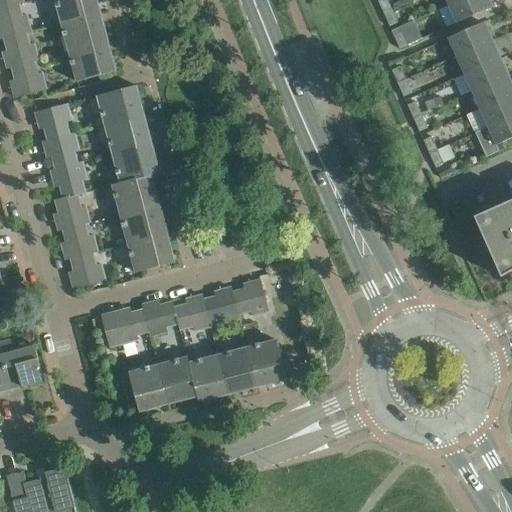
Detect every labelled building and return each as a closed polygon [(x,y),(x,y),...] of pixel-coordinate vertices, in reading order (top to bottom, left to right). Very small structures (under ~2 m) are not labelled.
[(0,0),(0,8),(18,4),(23,3),(22,0),(0,0)] [(54,0),(61,23),(100,13),(96,0),(54,0)] [(376,0),(383,13),(391,10),(387,0),(376,0)] [(487,0),(460,0),(448,5),(456,23),(490,8),(491,9),(492,8),(487,0)] [(21,16),(18,4),(0,8),(0,39),(4,39),(26,33),(30,32),(26,15),(21,16)] [(397,23),(391,10),(383,13),(389,26),(397,23)] [(61,23),(68,52),(108,42),(100,13),(61,23)] [(482,23),(448,39),(456,56),(491,41),(482,22),(481,23),(482,23)] [(399,49),(407,45),(401,32),(393,35),(399,49)] [(12,68),(33,62),(38,61),(34,44),(29,45),(26,33),(4,39),(7,51),(3,52),(7,69),(12,68)] [(491,41),(456,56),(464,74),(499,58),(491,41)] [(108,42),(68,52),(76,82),(116,71),(108,42)] [(499,58),(464,74),(472,92),(507,76),(499,58)] [(37,74),(33,62),(12,68),(15,80),(10,81),(15,98),(46,90),(41,73),(37,74)] [(400,66),(391,70),(397,83),(405,79),(400,66)] [(511,87),(507,76),(472,92),(480,110),(511,95),(511,87)] [(405,79),(397,83),(403,97),(412,93),(408,85),(405,79)] [(97,96),(105,125),(144,115),(136,85),(97,96)] [(511,95),(480,110),(488,127),(511,116),(511,95)] [(428,110),(443,104),(440,96),(425,103),(428,110)] [(415,101),(407,105),(413,118),(421,115),(415,101)] [(71,121),(66,104),(35,112),(40,129),(44,128),(48,140),(69,134),(66,122),(71,121)] [(152,144),(144,115),(105,125),(112,154),(152,144)] [(421,115),(413,118),(419,132),(427,128),(421,115)] [(511,116),(488,127),(475,133),(486,157),(499,151),(496,145),(511,137),(511,116)] [(52,157),(55,169),(77,163),(74,154),(79,152),(74,133),(69,134),(48,140),(43,141),(47,158),(52,157)] [(431,136),(423,140),(429,154),(437,150),(431,136)] [(160,173),(152,144),(112,154),(120,183),(152,175),(160,173)] [(429,154),(435,167),(445,162),(439,149),(437,150),(429,154)] [(82,162),(77,163),(55,169),(51,170),(55,187),(60,186),(63,198),(77,195),(85,193),(81,180),(86,179),(82,162)] [(120,183),(112,185),(120,215),(160,204),(152,175),(120,183)] [(63,198),(55,200),(59,213),(54,214),(59,231),(63,230),(85,224),(89,223),(85,206),(80,207),(77,195),(63,198)] [(511,200),(474,217),(501,277),(511,271),(511,200)] [(120,215),(128,243),(167,233),(160,204),(120,215)] [(88,236),(85,224),(63,230),(66,242),(62,243),(66,260),(71,259),(92,253),(97,252),(93,235),(88,236)] [(175,262),(167,233),(128,243),(135,273),(175,262)] [(92,253),(71,259),(74,271),(69,272),(74,289),(105,281),(100,264),(96,265),(92,253)] [(233,292),(238,314),(250,311),(252,316),(269,311),(260,280),(243,284),(245,289),(233,292)] [(22,287),(8,290),(12,304),(26,300),(22,287)] [(204,300),(209,322),(221,319),(223,323),(240,319),(238,314),(233,292),(231,288),(214,292),(216,297),(204,300)] [(174,308),(178,324),(179,330),(192,326),(194,331),(211,326),(209,322),(204,300),(202,295),(185,300),(186,304),(174,308)] [(142,305),(143,310),(149,332),(150,336),(167,332),(166,327),(178,324),(174,308),(173,302),(160,305),(159,301),(142,305)] [(149,332),(143,310),(131,313),(130,308),(101,316),(110,347),(138,340),(137,335),(149,332)] [(10,340),(0,342),(0,351),(10,389),(21,386),(21,387),(44,381),(34,347),(13,352),(10,340)] [(276,340),(247,348),(257,387),(286,379),(276,340)] [(228,395),(257,387),(247,348),(218,355),(228,395)] [(0,391),(10,389),(0,351),(0,391)] [(218,355),(189,363),(197,397),(198,403),(228,395),(218,355)] [(187,357),(158,365),(168,404),(197,397),(189,363),(187,357)] [(128,373),(137,407),(139,412),(168,404),(158,365),(128,373)] [(21,472),(6,476),(15,511),(75,511),(64,467),(45,473),(46,478),(24,484),(21,472)]
